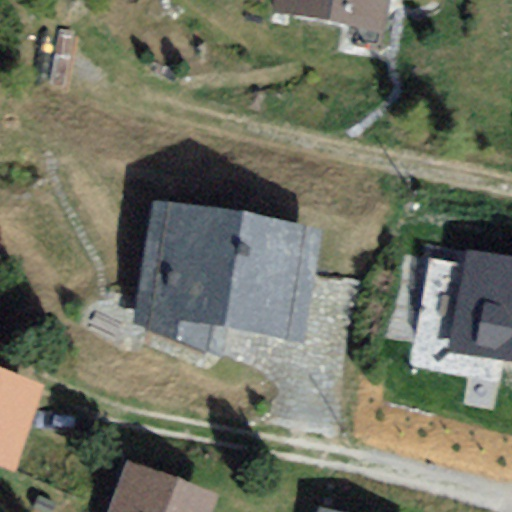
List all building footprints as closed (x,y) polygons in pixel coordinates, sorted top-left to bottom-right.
[(386,0),(269,0),(266,22),(378,44),(386,0)] [(316,242),(150,214),(131,326),(297,354),(316,242)] [(511,268),(460,259),(441,359),(511,371),(511,268)] [(38,398),(0,384),(0,475),(9,478),(38,398)] [(211,511),(212,509),(121,478),(109,511),(211,511)]
